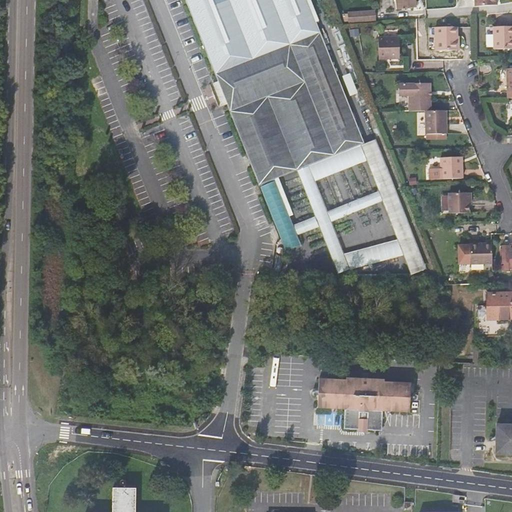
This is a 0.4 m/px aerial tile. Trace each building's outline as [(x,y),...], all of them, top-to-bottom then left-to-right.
[(183,0),(216,79),(225,101),(230,112),(306,81),(333,153),(364,141),(307,0),(183,0)] [(396,0),(397,10),(416,9),(415,0),(396,0)] [(348,12),(349,23),(377,20),(376,9),(348,12)] [(511,47),(511,40),(511,26),(492,27),(492,49),(511,48),(511,47)] [(455,51),(455,35),(455,28),(426,28),(426,51),(455,51)] [(399,37),(378,38),(379,60),(400,59),(399,37)] [(212,81),(209,83),(217,104),(225,101),(216,79),(212,81)] [(306,81),(230,112),(259,184),(333,153),(306,81)] [(429,83),(408,84),(398,84),(398,94),(401,97),(408,96),(409,112),(422,111),(430,111),(429,83)] [(400,112),(409,112),(408,96),(401,97),(398,94),(396,94),(396,99),(399,99),(400,112)] [(445,134),(444,111),(430,111),(422,111),(423,135),(445,134)] [(440,159),(441,180),(462,180),(461,158),(440,159)] [(389,178),(380,181),(406,246),(414,242),(389,178)] [(275,181),(260,187),(286,251),(301,245),(275,181)] [(468,200),(471,200),(470,193),(449,194),(449,214),(468,214),(468,206),(468,200)] [(492,265),(492,246),(470,246),(470,265),(492,265)] [(511,249),(510,249),(510,246),(501,246),(501,264),(504,265),(504,272),(511,272),(511,249)] [(289,262),(276,258),(273,271),(286,274),(289,262)] [(511,292),(487,293),(487,319),(511,318),(511,292)] [(368,424),(367,429),(383,430),(383,410),(410,411),(412,381),(385,380),(385,378),(366,377),(346,376),(346,378),(318,376),(317,406),(345,407),(344,427),(360,428),(360,423),(368,424)] [(511,415),(496,415),(495,445),(511,445),(511,415)] [(367,434),(367,429),(368,424),(360,423),(360,428),(360,434),(367,434)] [(134,511),(135,489),(112,488),(111,511),(134,511)]
